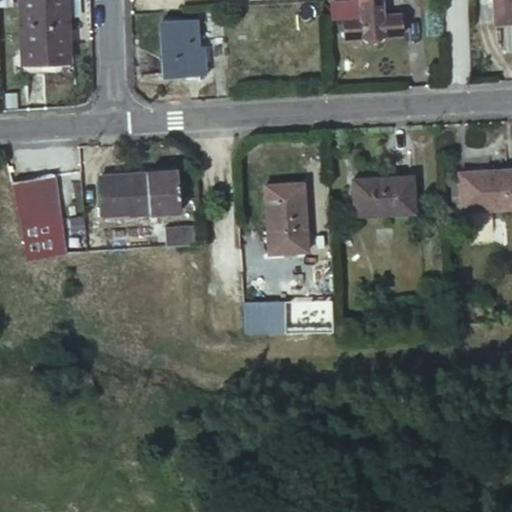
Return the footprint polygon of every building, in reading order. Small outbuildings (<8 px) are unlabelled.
[(25,0),(27,60),(62,58),(61,24),(67,24),(66,0),(25,0)] [(354,0),(355,3),(330,4),(331,10),(326,10),(327,21),(338,20),(339,40),(355,39),(355,45),(361,48),(377,48),(381,42),(381,39),(397,39),(396,18),(378,19),(376,0),(354,0)] [(511,0),(491,0),(492,21),(511,19),(511,0)] [(159,23),(161,78),(203,75),(202,47),(195,48),(194,21),(159,23)] [(97,177),(99,217),(177,212),(174,172),(97,177)] [(511,176),(459,179),(462,220),(511,216),(511,176)] [(9,188),(22,261),(56,258),(54,226),(50,185),(50,180),(7,183),(9,188)] [(351,185),(354,226),(412,223),(410,182),(351,185)] [(266,185),(269,253),(305,251),(301,184),(266,185)] [(198,229),(168,231),(170,249),(199,246),(198,229)] [(244,333),(285,332),(285,299),(243,300),(244,333)]
